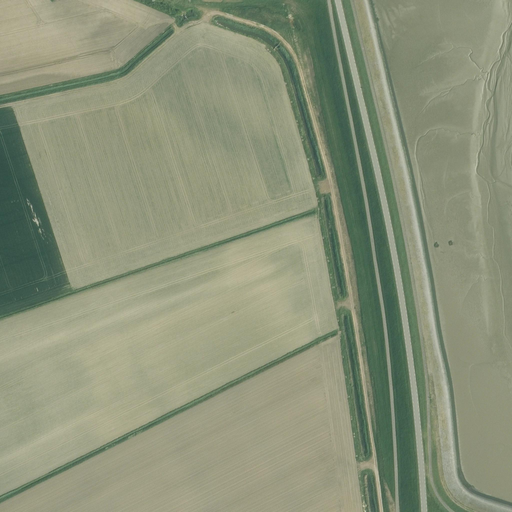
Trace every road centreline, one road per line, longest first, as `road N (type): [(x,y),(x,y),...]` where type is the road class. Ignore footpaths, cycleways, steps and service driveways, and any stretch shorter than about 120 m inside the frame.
road 1 (track): [(381,511),(329,184),(302,79),(281,41),(219,13)]
road 2 (tertiary): [(337,0),(393,252),(423,511)]
road 3 (track): [(173,23),(176,33),(125,77),(0,106)]
